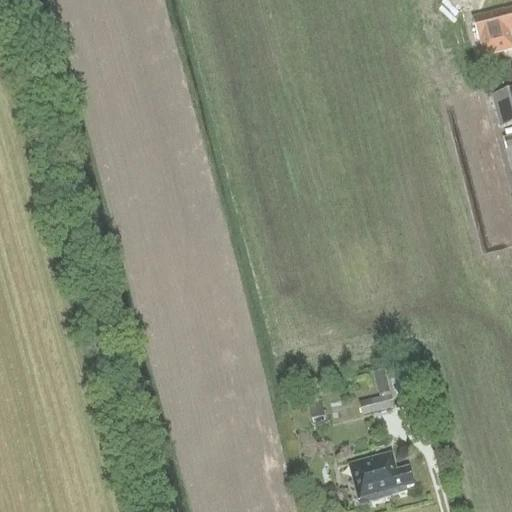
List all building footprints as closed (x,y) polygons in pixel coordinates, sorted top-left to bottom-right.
[(511,50),(511,43),(509,33),(511,32),(511,11),(504,14),(503,12),(473,20),(479,43),(481,42),(485,58),(511,50)] [(511,91),(491,98),(500,130),(511,126),(511,91)] [(511,137),(503,140),(511,176),(511,137)] [(398,366),(400,374),(412,372),(410,364),(398,366)] [(387,377),(374,380),(378,395),(390,392),(387,377)] [(394,409),(391,396),(367,402),(370,415),(394,409)] [(324,418),(321,402),(311,404),(314,420),(324,418)] [(409,470),(394,474),(390,457),(350,467),(360,507),(406,495),(404,490),(414,487),(409,470)]
